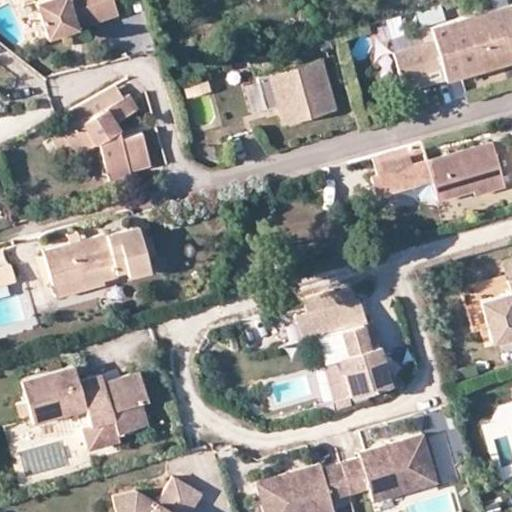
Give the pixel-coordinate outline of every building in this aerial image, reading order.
[(35,0),(41,17),(47,35),(118,11),(113,0),(35,0)] [(443,63),(447,77),(505,60),(503,52),(511,49),(511,0),(431,24),(435,37),(394,49),(401,75),(443,63)] [(166,42),(169,53),(192,47),(188,36),(166,42)] [(511,49),(503,52),(505,60),(511,58),(511,49)] [(334,105),(320,55),(258,72),(268,105),(278,102),(283,120),(334,105)] [(63,112),(73,127),(116,102),(108,86),(63,112)] [(64,133),(75,152),(99,137),(111,176),(130,171),(129,166),(150,161),(141,130),(121,135),(120,131),(118,125),(115,118),(137,105),(130,93),(116,102),(73,127),(64,133)] [(229,137),(234,157),(255,152),(251,132),(229,137)] [(64,133),(54,138),(67,157),(75,152),(64,133)] [(379,193),(388,190),(419,182),(414,164),(411,152),(426,148),(424,140),(374,154),(380,173),(374,175),(379,193)] [(504,183),(492,141),(428,160),(433,177),(439,196),(474,186),(476,191),(504,183)] [(428,160),(414,164),(419,182),(433,177),(428,160)] [(150,266),(141,224),(46,248),(47,254),(54,281),(56,285),(84,278),(85,280),(130,269),(130,273),(150,266)] [(47,254),(39,257),(45,284),(54,281),(47,254)] [(0,265),(0,283),(17,279),(12,263),(0,265)] [(56,285),(57,295),(87,287),(85,280),(84,278),(56,285)] [(511,290),(480,299),(491,337),(511,331),(511,324),(511,323),(511,279),(508,280),(511,290)] [(303,297),(308,312),(336,304),(331,289),(303,297)] [(294,316),(301,339),(316,335),(323,360),(336,356),(347,395),(389,383),(377,343),(368,346),(361,322),(365,321),(358,297),(336,304),(308,312),(294,316)] [(259,314),(238,322),(249,350),(270,342),(259,314)] [(368,346),(377,343),(370,320),(365,321),(361,322),(368,346)] [(336,356),(323,360),(335,398),(347,395),(336,356)] [(19,375),(32,418),(83,403),(86,412),(79,414),(81,422),(110,413),(114,428),(137,421),(145,419),(139,398),(146,395),(139,369),(103,379),(100,372),(78,378),(72,361),(19,375)] [(114,428),(110,413),(81,422),(87,443),(116,434),(114,428)] [(343,461),(351,492),(369,487),(372,500),(437,482),(424,433),(392,442),(394,448),(388,450),(387,444),(360,451),(362,456),(343,461)] [(332,497),(351,492),(343,461),(323,467),(322,462),(295,470),(296,476),(291,477),(289,472),(258,480),(266,511),(328,511),(336,510),(332,497)] [(117,511),(188,511),(202,489),(174,473),(158,500),(137,488),(113,493),(117,511)]
